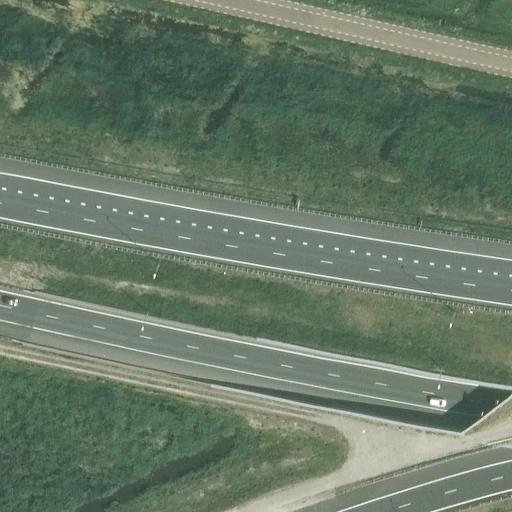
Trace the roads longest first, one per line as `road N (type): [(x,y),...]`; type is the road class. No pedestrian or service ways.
road 1 (motorway): [(0,306),(511,406)]
road 2 (motorway): [(511,290),(316,264),(0,201)]
road 3 (unclassified): [(511,65),(223,0)]
road 4 (motorway): [(511,474),(386,511)]
